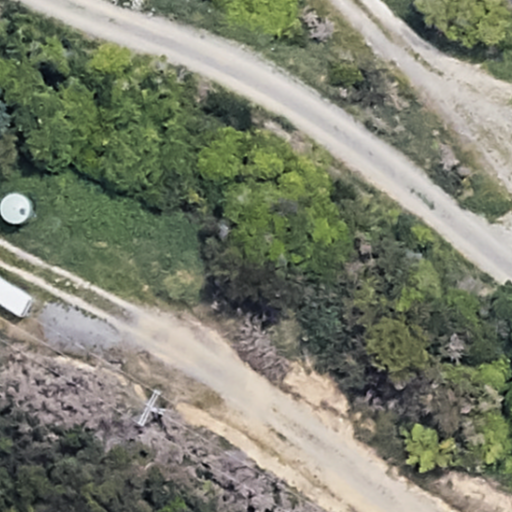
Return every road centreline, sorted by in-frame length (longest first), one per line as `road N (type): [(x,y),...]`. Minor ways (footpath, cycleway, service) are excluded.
road 1 (track): [(511,250),(270,90),(162,39),(44,0)]
road 2 (track): [(511,177),(349,0)]
